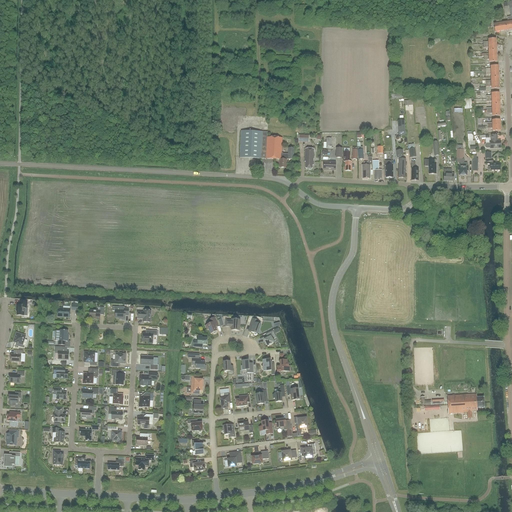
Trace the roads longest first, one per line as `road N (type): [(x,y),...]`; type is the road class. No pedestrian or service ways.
road 1 (tertiary): [(295,187),(277,178),(0,163)]
road 2 (tertiary): [(379,460),(331,323),(336,280),(353,251),(356,207)]
road 3 (residential): [(99,451),(129,447),(135,333),(79,326)]
road 4 (residential): [(79,326),(71,442),(99,451)]
road 5 (unclassified): [(249,493),(379,460)]
road 6 (residential): [(509,345),(506,214)]
